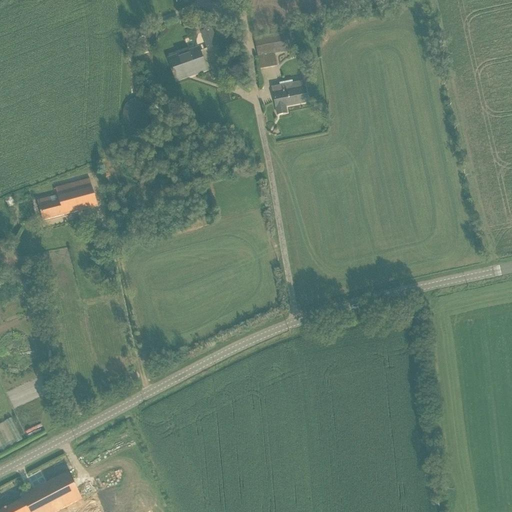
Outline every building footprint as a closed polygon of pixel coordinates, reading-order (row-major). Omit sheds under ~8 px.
[(202,33),(204,40),(207,49),(217,45),(211,29),(202,33)] [(264,37),(254,39),(260,69),(270,67),(276,66),(273,55),(294,51),(292,43),(290,32),(264,37)] [(176,82),(177,81),(187,78),(186,76),(205,69),(199,51),(169,62),(176,82)] [(303,81),(292,83),(272,87),(277,115),(287,113),(285,107),(307,103),(303,81)] [(141,98),(139,98),(136,98),(135,98),(133,99),(131,100),(130,101),(129,101),(127,102),(126,104),(125,105),(125,106),(124,108),(123,109),(123,110),(123,112),(123,114),(123,116),(123,118),(123,119),(124,121),(125,122),(126,124),(127,125),(128,126),(130,127),(131,128),(133,129),(134,129),(136,130),(137,130),(139,130),(141,130),(142,129),(144,129),(146,128),(148,127),(149,126),(150,125),(151,124),(152,122),(153,120),(154,119),(154,117),(155,116),(155,114),(155,112),(154,110),(154,108),(153,106),(152,105),(150,103),(149,102),(148,101),(146,100),(144,99),(142,98),(141,98)] [(37,201),(40,211),(42,221),(97,206),(90,179),(56,188),(58,196),(37,201)] [(4,199),(7,207),(21,202),(18,194),(4,199)] [(0,238),(0,261),(9,244),(8,243),(0,239),(0,238)] [(30,278),(18,280),(21,295),(27,294),(25,283),(31,282),(30,278)] [(32,416),(16,420),(20,435),(36,431),(32,416)] [(103,507),(110,504),(93,472),(87,475),(103,507)] [(21,500),(0,510),(0,511),(55,511),(80,499),(66,473),(20,497),(21,500)]
